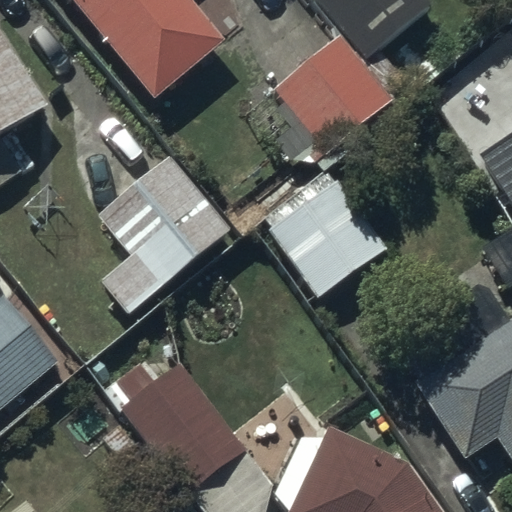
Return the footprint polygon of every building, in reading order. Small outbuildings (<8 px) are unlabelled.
[(61,0),(153,109),(222,51),(178,0),(61,0)] [(419,0),(311,0),(310,1),(364,68),(431,14),(419,0)] [(392,109),(339,45),(244,123),(280,167),(310,142),(327,162),(392,109)] [(0,193),(35,172),(13,137),(43,119),(0,47),(0,193)] [(230,238),(169,165),(96,226),(129,265),(96,292),(124,326),(230,238)] [(335,187),(266,238),(315,307),(384,257),(335,187)] [(0,415),(55,369),(1,305),(0,305),(0,415)] [(511,329),(414,393),(463,469),(494,448),(511,476),(511,329)] [(266,511),(271,496),(175,377),(154,394),(136,372),(102,400),(191,511),(266,511)] [(278,511),(429,511),(402,474),(393,455),(331,428),(323,446),(303,437),(274,505),(278,511)]
